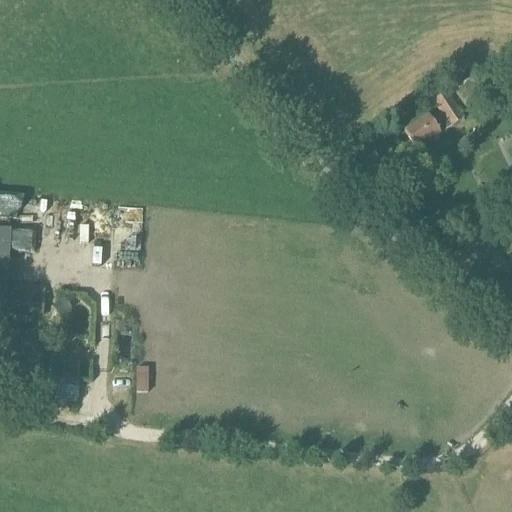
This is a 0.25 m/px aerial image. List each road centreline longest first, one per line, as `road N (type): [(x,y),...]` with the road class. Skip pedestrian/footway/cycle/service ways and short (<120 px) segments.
road 1 (unclassified): [(511,330),(414,263),(290,148),(175,0)]
road 2 (unknown): [(127,429),(394,462),(447,459),(494,428),(511,404)]
